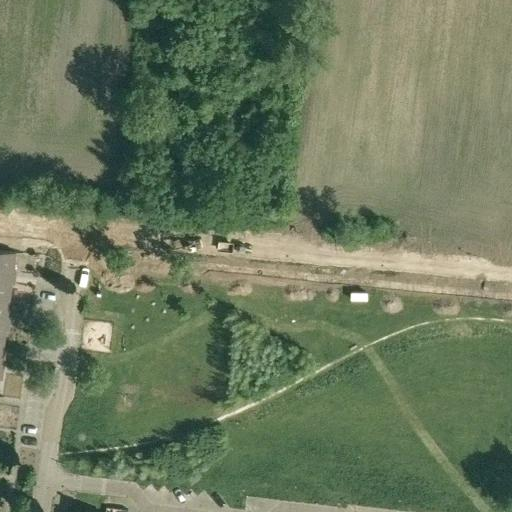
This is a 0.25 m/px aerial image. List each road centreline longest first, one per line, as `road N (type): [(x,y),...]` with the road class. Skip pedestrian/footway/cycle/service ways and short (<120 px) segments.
road 1 (residential): [(511,277),(75,234)]
road 2 (residential): [(42,487),(75,234)]
road 3 (residential): [(263,511),(42,487)]
